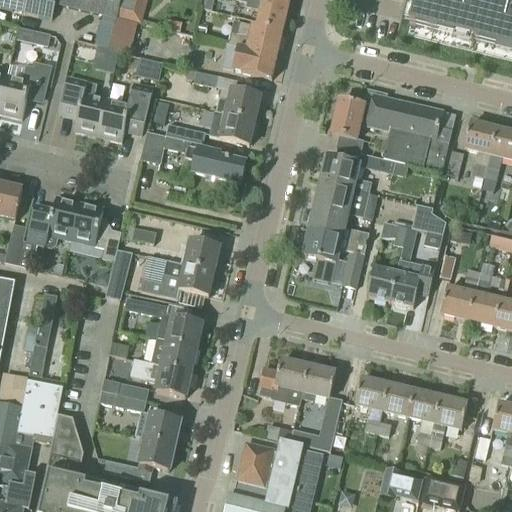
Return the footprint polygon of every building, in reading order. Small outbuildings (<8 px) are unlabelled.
[(24,19),(28,0),(0,0),(0,13),(12,16),(24,19)] [(28,0),(24,19),(52,25),(55,10),(57,0),(28,0)] [(67,13),(70,0),(57,0),(55,10),(67,13)] [(82,0),(70,0),(67,13),(79,16),(82,0)] [(82,0),(79,16),(90,18),(93,0),(82,0)] [(93,0),(90,18),(102,21),(107,0),(93,0)] [(121,0),(107,0),(102,21),(116,24),(116,23),(121,0)] [(121,0),(116,23),(137,28),(142,29),(149,1),(143,0),(121,0)] [(213,0),(204,0),(202,12),(211,13),(213,0)] [(235,0),(234,5),(247,8),(246,14),(260,17),(264,3),(253,1),(253,0),(251,0),(235,0)] [(264,0),(264,3),(290,9),(291,0),(264,0)] [(409,29),(406,38),(511,64),(511,0),(415,0),(412,13),(409,26),(409,29)] [(285,32),(290,9),(264,3),(260,17),(258,27),(285,32)] [(129,61),(136,33),(137,28),(116,23),(116,24),(109,53),(107,52),(107,55),(129,61)] [(207,29),(198,27),(195,39),(205,41),(207,29)] [(239,27),(238,33),(237,38),(230,37),(228,49),(278,60),(285,32),(258,27),(257,31),(239,27)] [(49,39),(34,35),(31,47),(46,50),(49,39)] [(231,75),(273,84),(278,60),(228,49),(227,49),(226,49),(221,72),(224,73),(225,72),(231,73),(231,75)] [(23,85),(7,81),(0,111),(0,119),(22,125),(28,101),(43,105),(51,73),(35,69),(34,74),(26,72),(23,85)] [(188,75),(186,83),(194,85),(196,77),(196,76),(188,74),(188,75)] [(194,85),(193,88),(216,93),(219,81),(196,76),(196,77),(194,85)] [(70,84),(64,109),(81,113),(77,126),(75,138),(98,143),(107,105),(95,102),(97,91),(88,88),(70,84)] [(221,93),(216,117),(256,126),(261,102),(235,96),(221,93)] [(107,105),(98,143),(123,149),(129,125),(140,128),(146,103),(134,100),(132,110),(107,105)] [(437,145),(444,117),(380,102),(379,108),(367,105),(365,111),(364,117),(370,119),(367,130),(391,136),(384,164),(395,166),(441,178),(446,156),(448,147),(437,145)] [(340,141),(337,153),(346,155),(361,158),(365,145),(358,143),(361,129),(367,130),(370,119),(364,117),(365,111),(341,105),(332,139),(340,141)] [(168,109),(157,106),(154,116),(166,119),(168,109)] [(209,141),(222,144),(250,151),(256,126),(216,117),(214,116),(209,141)] [(482,183),(485,183),(488,171),(491,160),(498,134),(471,128),(465,153),(478,157),(473,180),(474,180),(482,183)] [(168,129),(165,141),(202,150),(205,138),(168,129)] [(491,160),(511,165),(511,137),(498,134),(491,160)] [(222,160),(203,155),(204,150),(202,150),(165,141),(146,137),(140,165),(160,169),(164,154),(186,158),(185,163),(197,166),(194,178),(241,189),(246,168),(221,163),(222,160)] [(384,164),(361,158),(346,155),(343,166),(327,162),(321,187),(369,198),(372,188),(356,185),(360,170),(393,178),(395,166),(384,164)] [(485,183),(493,186),(496,186),(499,175),(499,174),(488,171),(485,183)] [(474,180),(471,190),(480,192),(482,183),(474,180)] [(321,187),(316,211),(348,218),(348,219),(364,223),(369,198),(321,187)] [(23,195),(0,189),(0,222),(15,226),(23,195)] [(31,219),(25,247),(33,249),(37,250),(46,252),(46,253),(51,254),(56,251),(57,245),(70,248),(79,209),(55,203),(53,215),(33,210),(31,219)] [(79,209),(70,248),(104,255),(102,264),(114,267),(117,255),(121,239),(110,236),(106,227),(101,226),(103,214),(79,209)] [(412,233),(418,235),(443,240),(446,228),(432,219),(433,213),(417,210),(412,233)] [(316,211),(310,235),(368,249),(370,239),(345,233),(348,219),(348,218),(316,211)] [(393,250),(402,252),(407,232),(383,227),(380,243),(394,243),(393,250)] [(14,230),(5,269),(18,272),(18,271),(21,255),(26,233),(14,230)] [(122,243),(132,245),(152,249),(155,238),(134,233),(135,232),(125,230),(122,243)] [(412,233),(407,232),(402,252),(413,255),(418,235),(412,233)] [(357,294),(368,249),(310,235),(304,260),(319,264),(315,281),(317,282),(316,284),(330,287),(331,285),(332,286),(340,255),(352,258),(344,290),(357,294)] [(511,257),(511,254),(511,245),(491,240),(488,251),(511,257)] [(191,246),(186,270),(220,277),(215,275),(220,252),(191,246)] [(397,278),(390,306),(395,308),(397,311),(406,313),(410,311),(414,312),(418,296),(430,299),(436,274),(410,267),(413,255),(402,252),(396,278),(397,278)] [(119,255),(116,268),(114,267),(105,302),(121,306),(133,258),(119,255)] [(455,262),(444,260),(439,282),(450,284),(455,262)] [(139,295),(179,304),(181,294),(210,300),(211,293),(214,293),(217,291),(220,277),(186,270),(168,266),(164,280),(163,279),(161,289),(141,284),(139,295)] [(65,269),(58,268),(54,270),(51,280),(62,282),(65,269)] [(367,301),(390,306),(397,278),(396,278),(374,272),(367,301)] [(462,295),(475,298),(480,277),(467,274),(462,295)] [(480,277),(475,298),(478,299),(486,301),(488,292),(488,290),(490,280),(491,280),(482,277),(480,277)] [(0,365),(15,287),(0,284),(0,365)] [(442,319),(469,325),(475,300),(448,293),(442,319)] [(45,299),(35,350),(34,350),(28,382),(29,382),(23,413),(24,413),(16,451),(15,452),(13,463),(18,464),(15,479),(12,490),(11,490),(9,500),(6,511),(31,511),(37,481),(28,479),(35,445),(53,449),(58,420),(59,420),(65,389),(41,384),(47,353),(48,353),(58,302),(45,299)] [(469,325),(495,331),(501,306),(475,300),(469,325)] [(126,303),(124,314),(130,315),(161,322),(156,345),(197,354),(203,328),(174,321),(165,319),(166,313),(167,312),(131,304),(126,303)] [(495,331),(511,335),(511,308),(501,306),(495,331)] [(192,377),(197,354),(156,345),(151,368),(192,377)] [(128,363),(130,350),(113,347),(110,359),(128,363)] [(151,368),(151,369),(133,364),(129,382),(148,385),(159,388),(158,396),(187,403),(192,377),(151,368)] [(265,373),(259,401),(274,404),(300,411),(302,403),(303,397),(304,397),(310,372),(283,365),(280,377),(265,373)] [(303,397),(302,403),(313,406),(314,400),(331,404),(337,378),(310,372),(304,397),(303,397)] [(105,384),(103,396),(147,406),(150,394),(105,384)] [(362,384),(356,410),(371,413),(383,416),(389,391),(362,384)] [(380,428),(378,439),(388,442),(394,419),(409,422),(415,397),(389,391),(383,416),(380,428)] [(100,407),(145,418),(147,406),(103,396),(100,407)] [(415,397),(409,422),(422,425),(435,428),(441,403),(415,397)] [(432,440),(429,452),(440,454),(445,431),(462,434),(468,409),(441,403),(435,428),(432,440)] [(23,413),(22,413),(0,408),(0,463),(5,464),(0,488),(11,490),(12,490),(15,479),(18,464),(13,463),(15,452),(16,451),(24,413),(23,413)] [(511,411),(500,409),(494,434),(508,438),(502,460),(501,468),(511,470),(511,411)] [(143,428),(140,443),(146,444),(176,451),(181,426),(152,419),(151,420),(149,430),(143,428)] [(53,449),(47,476),(49,477),(40,511),(78,511),(84,485),(79,483),(85,459),(74,424),(59,420),(58,420),(53,449)] [(368,425),(365,436),(378,439),(380,428),(368,425)] [(268,431),(265,442),(292,448),(294,437),(268,431)] [(294,437),(292,448),(315,454),(318,442),(304,438),(304,439),(294,437)] [(419,437),(416,449),(427,451),(429,452),(432,440),(419,437)] [(490,444),(480,442),(475,462),(485,465),(490,444)] [(170,476),(176,451),(146,444),(139,473),(153,476),(154,472),(170,476)] [(290,511),(295,492),(300,471),(299,470),(302,458),(303,451),(279,446),(269,495),(238,488),(234,502),(231,501),(228,511),(290,511)] [(248,450),(240,486),(266,492),(274,456),(248,450)] [(290,511),(307,511),(319,461),(302,458),(299,470),(300,471),(295,492),(290,511)] [(132,472),(99,464),(103,477),(130,483),(132,472)] [(464,482),(467,468),(454,465),(451,480),(464,482)] [(386,475),(380,499),(395,503),(396,498),(417,503),(422,486),(401,480),(401,479),(386,475)] [(451,511),(460,511),(465,492),(428,483),(423,505),(451,511)] [(115,511),(118,500),(106,497),(108,490),(84,485),(78,511),(115,511)] [(178,511),(179,508),(123,494),(121,501),(118,500),(115,511),(178,511)] [(0,511),(6,511),(9,500),(0,498),(0,511)]
